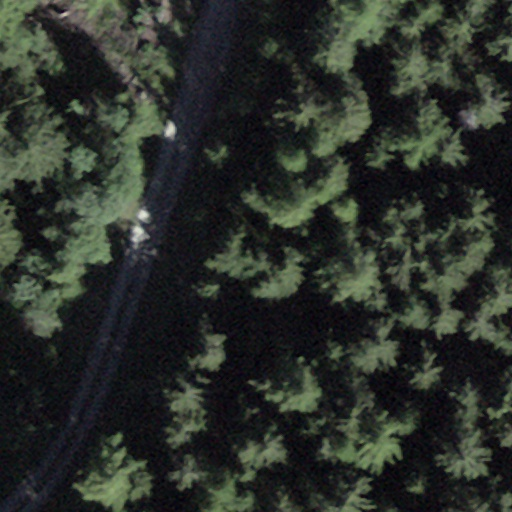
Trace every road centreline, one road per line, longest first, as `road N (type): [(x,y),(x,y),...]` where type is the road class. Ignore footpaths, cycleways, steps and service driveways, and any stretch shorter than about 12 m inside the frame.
road 1 (track): [(219,0),(173,170),(119,322)]
road 2 (track): [(119,322),(56,474),(18,511)]
